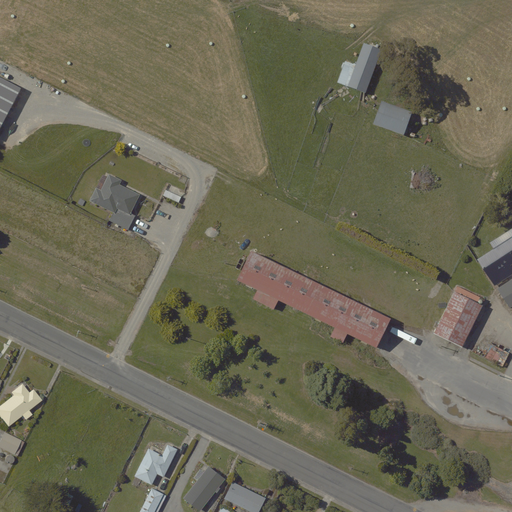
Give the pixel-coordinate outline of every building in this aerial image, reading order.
[(353,62),(343,59),(336,83),(367,92),(380,47),(359,41),(353,62)] [(3,79),(0,84),(0,137),(24,90),(3,79)] [(377,98),(368,122),(402,134),(410,110),(377,98)] [(129,229),(140,206),(135,203),(140,193),(119,183),(121,180),(103,171),(89,199),(111,210),(107,218),(129,229)] [(511,238),(511,237),(478,259),(496,285),(511,274),(511,268),(510,265),(511,263),(511,238)] [(375,316),(239,252),(225,282),(361,345),(375,316)] [(511,278),(497,288),(511,309),(511,307),(511,278)] [(468,302),(442,290),(420,335),(447,348),(468,302)] [(490,341),(482,356),(501,366),(509,351),(490,341)] [(27,419),(34,413),(30,408),(41,398),(26,381),(0,404),(0,414),(10,425),(22,414),(27,419)] [(21,438),(4,430),(0,437),(0,447),(12,454),(21,438)] [(133,475),(152,485),(157,474),(163,477),(177,450),(153,437),(133,475)] [(227,478),(210,464),(184,496),(201,510),(227,478)] [(234,478),(225,497),(255,511),(257,511),(266,494),(234,478)] [(159,511),(168,495),(151,486),(139,510),(142,511),(159,511)]
